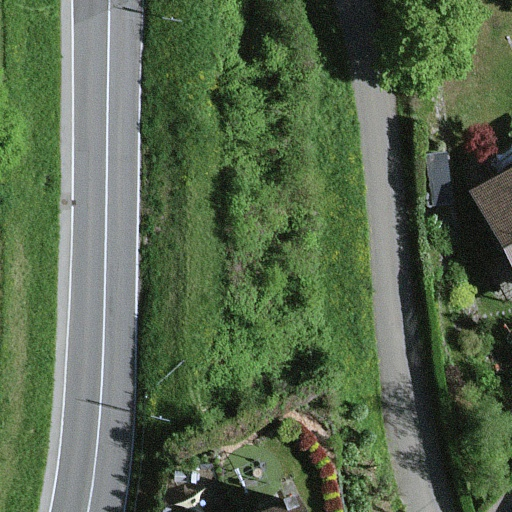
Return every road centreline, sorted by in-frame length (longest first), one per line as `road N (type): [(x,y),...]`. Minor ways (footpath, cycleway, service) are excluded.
road 1 (residential): [(347,0),(385,184),(385,298),(431,511)]
road 2 (secondary): [(82,511),(110,0)]
